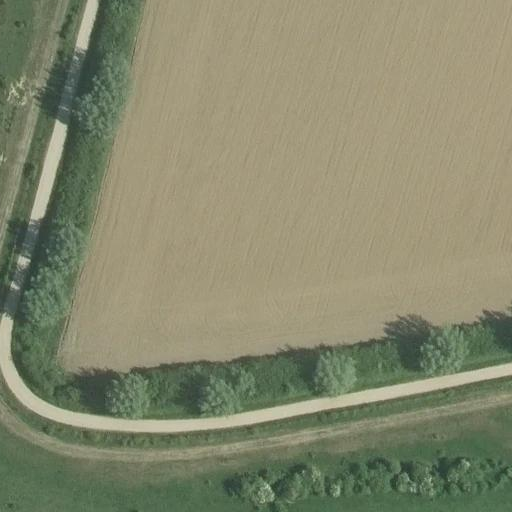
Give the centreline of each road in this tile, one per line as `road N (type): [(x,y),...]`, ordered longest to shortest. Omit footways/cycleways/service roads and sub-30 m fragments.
road 1 (track): [(0,407),(39,440),(105,458),(151,459),(511,399)]
road 2 (track): [(61,0),(0,241)]
